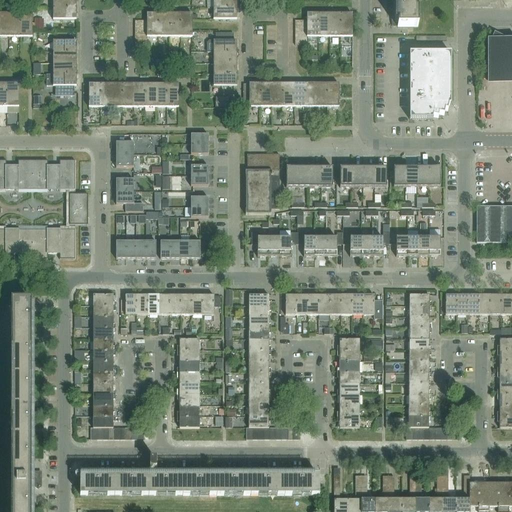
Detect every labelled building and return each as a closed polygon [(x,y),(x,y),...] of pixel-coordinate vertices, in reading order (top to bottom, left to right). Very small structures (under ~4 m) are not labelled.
[(76,0),(52,0),(53,9),(76,9),(76,0)] [(213,0),(213,9),(236,9),(236,0),(213,0)] [(397,0),(397,23),(397,28),(408,28),(409,28),(412,27),(417,27),(417,0),(397,0)] [(76,9),(53,9),(53,20),(76,20),(76,9)] [(213,9),(213,20),(236,20),(236,9),(213,9)] [(0,37),(9,38),(9,14),(0,14),(0,37)] [(9,38),(20,38),(20,15),(9,14),(9,38)] [(159,14),(147,14),(147,21),(147,27),(147,34),(147,38),(158,38),(159,14)] [(159,14),(158,38),(169,38),(170,14),(159,14)] [(170,14),(169,38),(181,38),(181,14),(170,14)] [(192,38),(192,14),(181,14),(181,38),(192,38)] [(319,14),(307,14),(307,21),(307,27),(307,34),(307,38),(319,38),(319,14)] [(319,38),(330,38),(330,14),(319,14),(319,38)] [(330,38),(341,38),(341,14),(330,14),(330,38)] [(341,38),(352,38),(352,14),(341,14),(341,38)] [(20,38),(32,38),(32,15),(20,15),(20,38)] [(511,41),(494,33),(489,42),(488,42),(488,39),(487,39),(487,81),(488,81),(488,79),(511,78),(511,41)] [(207,53),(213,53),(237,53),(236,42),(233,42),(233,34),(215,34),(215,42),(209,42),(207,44),(207,53)] [(76,53),(76,42),(53,42),(53,53),(76,53)] [(76,53),(53,53),(53,64),(76,64),(76,53)] [(237,53),(213,53),(213,64),(237,64),(237,53)] [(450,54),(425,54),(409,54),(409,120),(433,120),(433,119),(432,119),(433,117),(438,118),(439,115),(444,116),(445,111),(447,111),(448,108),(449,106),(450,106),(450,54)] [(53,64),(53,76),(76,75),(76,64),(53,64)] [(237,64),(213,64),(213,76),(237,76),(237,64)] [(46,87),(55,87),(55,97),(74,97),(74,87),(76,87),(76,75),(53,76),(46,75),(46,87)] [(237,76),(213,76),(213,87),(237,87),(237,76)] [(19,108),(19,84),(7,84),(7,108),(19,108)] [(100,85),(89,85),(89,108),(100,108),(100,85)] [(111,108),(111,85),(100,85),(100,108),(111,108)] [(122,108),(122,85),(111,85),(111,108),(122,108)] [(133,108),(133,85),(122,85),(122,108),(133,108)] [(145,108),(145,85),(133,85),(133,108),(145,108)] [(156,85),(145,85),(145,108),(156,108),(156,85)] [(156,85),(156,108),(167,108),(167,85),(156,85)] [(178,108),(178,85),(167,85),(167,108),(178,108)] [(249,85),(249,104),(249,108),(261,108),(261,85),(249,85)] [(272,85),(261,85),(261,108),(272,108),(272,85)] [(283,85),(272,85),(272,108),(283,108),(283,85)] [(294,85),(283,85),(283,108),(294,108),(294,85)] [(305,85),(294,85),(294,108),(305,108),(305,85)] [(316,85),(305,85),(305,108),(316,108),(316,85)] [(327,85),(316,85),(316,108),(327,108),(327,85)] [(339,85),(327,85),(327,108),(339,108),(339,85)] [(215,98),(215,108),(228,109),(228,98),(215,98)] [(208,136),(190,136),(190,146),(208,146),(208,136)] [(133,144),(116,143),(116,156),(133,156),(133,144)] [(190,146),(190,156),(208,156),(208,146),(190,146)] [(245,171),(245,176),(245,215),(271,215),(271,210),(279,210),(279,176),(279,155),(247,156),(247,171),(245,171)] [(116,156),(116,169),(133,169),(133,156),(116,156)] [(6,161),(0,161),(0,191),(33,191),(33,161),(17,161),(17,167),(6,167),(6,161)] [(75,191),(75,161),(74,161),(75,161),(59,161),(59,167),(48,167),(48,161),(33,161),(33,191),(74,191),(75,191)] [(208,167),(190,167),(190,177),(208,177),(208,167)] [(286,169),(286,189),(298,189),(298,169),(286,169)] [(309,169),(298,169),(298,189),(309,189),(309,169)] [(320,169),(309,169),(309,189),(320,189),(320,169)] [(332,169),(320,169),(320,189),(332,189),(332,169)] [(339,189),(351,189),(351,169),(339,169),(339,189)] [(363,169),(351,169),(351,189),(363,189),(363,169)] [(374,169),(363,169),(363,189),(374,189),(374,169)] [(386,169),(374,169),(374,189),(386,189),(386,169)] [(393,189),(405,189),(405,169),(393,169),(393,172),(393,189)] [(416,169),(405,169),(405,189),(416,189),(416,169)] [(428,169),(416,169),(416,189),(428,189),(428,169)] [(440,169),(428,169),(428,189),(440,189),(440,169)] [(190,177),(190,187),(208,187),(208,177),(190,177)] [(133,193),(133,180),(116,180),(116,193),(133,193)] [(116,193),(116,205),(133,205),(133,193),(116,193)] [(74,195),(69,195),(69,226),(74,226),(88,226),(88,223),(88,195),(74,195)] [(190,199),(190,209),(208,209),(208,199),(190,199)] [(511,206),(478,206),(477,244),(511,243),(511,206)] [(190,209),(190,219),(208,219),(208,209),(190,209)] [(0,230),(0,260),(6,260),(6,254),(17,254),(17,260),(33,260),(33,230),(0,230)] [(74,230),(33,230),(33,260),(48,260),(48,254),(59,254),(59,260),(75,260),(75,230),(74,230)] [(257,246),(257,258),(268,258),(268,239),(258,239),(258,234),(251,234),(251,246),(257,246)] [(290,239),(279,239),(279,258),(290,258),(290,246),(297,246),(297,234),(290,234),(290,239)] [(303,246),(303,258),(314,258),(314,239),(303,239),(303,234),(297,234),(297,246),(303,246)] [(336,239),(325,239),(325,258),(336,258),(336,246),(343,246),(343,234),(336,234),(336,239)] [(382,239),(372,239),(372,258),(383,258),(383,246),(389,246),(389,234),(382,234),(382,239)] [(268,239),(268,258),(279,258),(279,239),(268,239)] [(314,239),(314,258),(325,258),(325,239),(314,239)] [(349,239),(349,258),(361,258),(361,239),(349,239)] [(361,239),(361,258),(372,258),(372,239),(361,239)] [(396,258),(407,258),(407,239),(396,239),(396,258)] [(407,239),(407,258),(418,258),(418,239),(407,239)] [(418,239),(418,258),(429,258),(429,239),(418,239)] [(429,239),(429,258),(440,258),(440,239),(429,239)] [(116,243),(116,260),(126,260),(126,243),(116,243)] [(126,243),(126,260),(136,260),(136,243),(126,243)] [(136,243),(136,260),(145,260),(145,243),(136,243)] [(156,260),(156,243),(145,243),(145,260),(156,260)] [(170,260),(170,243),(160,243),(160,260),(170,260)] [(180,260),(180,243),(170,243),(170,260),(180,260)] [(190,260),(190,243),(180,243),(180,260),(190,260)] [(200,260),(200,243),(190,243),(190,260),(200,260)] [(457,316),(457,293),(451,293),(451,296),(446,296),(446,301),(446,308),(446,316),(457,316)] [(457,293),(457,316),(468,316),(468,296),(462,296),(462,293),(457,293)] [(468,296),(468,316),(478,316),(479,293),(473,293),(473,296),(468,296)] [(490,316),(490,296),(484,296),(484,293),(479,293),(478,316),(490,316)] [(136,316),(136,294),(131,294),(131,296),(125,296),(125,316),(136,316)] [(147,316),(147,296),(141,296),(141,294),(136,294),(136,316),(147,316)] [(147,296),(147,316),(158,316),(158,294),(153,294),(153,296),(147,296)] [(169,316),(169,296),(163,296),(163,294),(158,294),(158,316),(169,316)] [(169,296),(169,316),(180,316),(181,294),(175,294),(175,296),(169,296)] [(181,294),(180,316),(191,316),(191,296),(185,296),(185,294),(181,294)] [(191,296),(191,316),(202,316),(202,294),(197,294),(197,296),(191,296)] [(202,294),(202,316),(214,316),(214,308),(220,308),(220,297),(214,297),(214,296),(207,296),(207,294),(202,294)] [(285,316),(297,316),(297,294),(291,294),(291,296),(285,296),(285,316)] [(297,316),(308,316),(308,296),(301,296),(301,294),(297,294),(297,316)] [(308,316),(318,316),(319,294),(313,294),(313,296),(308,296),(308,316)] [(323,294),(319,294),(318,316),(329,316),(329,296),(323,296),(323,294)] [(335,296),(329,296),(329,316),(340,316),(340,294),(335,294),(335,296)] [(345,294),(340,294),(340,316),(351,316),(351,296),(345,296),(345,294)] [(351,316),(362,316),(362,294),(356,294),(356,296),(351,296),(351,316)] [(362,316),(373,316),(373,321),(381,321),(381,306),(373,306),(373,296),(367,296),(367,294),(362,294),(362,316)] [(501,316),(501,294),(495,294),(495,296),(490,296),(490,316),(501,316)] [(501,294),(501,316),(511,316),(511,296),(506,296),(506,294),(501,294)] [(93,296),(93,308),(115,308),(115,303),(113,302),(113,297),(93,296)] [(249,307),(271,307),(271,302),(269,302),(269,296),(249,296),(249,307)] [(409,307),(431,307),(431,303),(429,303),(429,296),(409,296),(409,307)] [(11,303),(10,511),(33,511),(34,488),(38,490),(41,488),(38,486),(38,478),(38,472),(34,472),(34,307),(31,307),(31,303),(22,303),(20,303),(20,299),(16,299),(16,303),(11,303)] [(271,307),(249,307),(249,318),(269,318),(269,312),(271,312),(271,307)] [(431,307),(409,307),(409,318),(429,318),(429,312),(431,312),(431,307)] [(93,308),(93,319),(113,319),(113,313),(115,313),(115,308),(93,308)] [(269,318),(249,318),(249,329),(271,329),(271,324),(269,324),(269,318)] [(283,335),(289,335),(289,326),(285,326),(285,319),(280,318),(280,333),(283,335)] [(429,318),(409,318),(409,329),(431,329),(431,325),(429,325),(429,318)] [(93,319),(93,330),(115,330),(115,324),(113,324),(113,319),(93,319)] [(271,329),(249,329),(249,340),(269,340),(269,334),(271,334),(271,329)] [(431,329),(409,329),(409,340),(429,340),(429,334),(431,334),(431,329)] [(93,330),(93,341),(113,341),(113,335),(115,335),(115,330),(93,330)] [(269,340),(249,340),(249,352),(271,352),(271,347),(269,347),(269,340)] [(359,341),(339,340),(339,347),(337,347),(337,351),(359,351),(359,341)] [(429,340),(409,340),(409,352),(431,352),(431,347),(429,347),(429,340)] [(511,340),(511,341),(500,341),(500,347),(497,347),(497,351),(511,351),(511,340)] [(93,341),(93,352),(115,352),(115,347),(113,347),(113,341),(93,341)] [(199,341),(179,341),(179,347),(177,347),(177,352),(199,352),(199,341)] [(372,343),(372,351),(381,351),(381,343),(372,343)] [(359,351),(337,351),(337,357),(339,357),(339,362),(359,362),(359,351)] [(511,351),(497,351),(497,357),(500,357),(499,362),(511,361),(511,351)] [(93,352),(93,364),(113,363),(113,357),(115,357),(115,352),(93,352)] [(199,352),(177,352),(177,357),(179,357),(179,363),(199,363),(199,352)] [(271,352),(249,352),(248,363),(269,363),(269,357),(271,357),(271,352)] [(431,352),(409,352),(409,363),(429,363),(429,357),(431,357),(431,352)] [(511,361),(499,362),(499,369),(497,369),(497,373),(511,373),(511,361)] [(359,362),(339,362),(339,369),(337,369),(337,373),(359,374),(359,362)] [(93,364),(93,375),(115,374),(115,369),(113,369),(113,363),(93,364)] [(199,363),(179,363),(179,369),(177,369),(177,374),(199,374),(199,363)] [(269,363),(248,363),(248,374),(271,374),(271,368),(269,368),(269,363)] [(429,363),(409,363),(409,374),(431,374),(431,369),(429,369),(429,363)] [(359,374),(337,373),(337,379),(339,379),(339,384),(359,385),(359,374)] [(511,373),(497,373),(497,379),(500,379),(500,384),(511,383),(511,373)] [(93,375),(93,385),(113,385),(113,379),(115,379),(115,374),(93,375)] [(199,374),(177,374),(177,379),(179,379),(179,385),(199,385),(199,374)] [(271,374),(248,374),(248,385),(269,385),(269,379),(271,379),(271,374)] [(431,374),(409,374),(409,385),(429,385),(429,379),(431,379),(431,374)] [(511,383),(500,384),(500,391),(497,391),(497,395),(511,395),(511,383)] [(359,385),(339,384),(339,391),(337,391),(337,396),(359,396),(359,385)] [(93,385),(93,397),(115,397),(115,391),(113,391),(113,385),(93,385)] [(199,385),(179,385),(179,391),(177,391),(177,397),(199,397),(199,385)] [(269,385),(248,385),(248,396),(271,396),(271,391),(269,391),(269,385)] [(429,385),(409,385),(409,396),(431,396),(431,391),(429,391),(429,385)] [(511,395),(497,395),(497,401),(499,401),(499,406),(511,406),(511,395)] [(271,396),(248,396),(248,407),(268,407),(268,401),(271,401),(271,396)] [(359,396),(337,396),(337,401),(339,401),(339,407),(359,407),(359,396)] [(431,396),(409,396),(408,407),(429,407),(429,401),(431,401),(431,396)] [(93,397),(93,408),(113,408),(113,402),(115,402),(115,397),(93,397)] [(199,397),(177,397),(177,401),(179,401),(179,408),(199,408),(199,397)] [(511,406),(499,406),(499,413),(497,413),(497,417),(511,417),(511,406)] [(268,407),(248,407),(248,418),(271,418),(271,413),(268,413),(268,407)] [(359,407),(339,407),(339,413),(337,413),(337,418),(359,418),(359,407)] [(429,407),(408,407),(408,418),(431,418),(431,413),(429,413),(429,407)] [(93,408),(93,419),(115,419),(115,413),(113,413),(113,408),(93,408)] [(199,408),(179,408),(179,413),(177,413),(177,419),(199,419),(199,408)] [(511,417),(497,417),(497,423),(500,423),(499,429),(511,429),(511,417)] [(271,418),(248,418),(248,429),(252,429),(258,429),(264,429),(268,429),(268,423),(271,423),(271,418)] [(359,418),(337,418),(337,423),(339,423),(339,429),(359,429),(359,418)] [(431,418),(408,418),(408,429),(412,429),(418,429),(424,429),(428,429),(429,423),(430,423),(431,418)] [(115,419),(93,419),(93,430),(97,430),(102,430),(108,430),(113,430),(113,423),(115,423),(115,419)] [(179,423),(179,429),(199,429),(199,419),(177,419),(177,423),(179,423)] [(224,419),(224,430),(226,430),(232,430),(232,419),(225,419),(224,419)] [(156,459),(150,459),(150,467),(152,468),(148,473),(80,473),(80,476),(80,483),(80,496),(319,496),(319,476),(314,476),(314,473),(152,473),(154,470),(158,472),(163,464),(156,459)] [(464,500),(456,500),(455,511),(469,511),(469,476),(469,477),(464,477),(464,500)] [(469,476),(469,511),(469,508),(478,508),(477,511),(488,511),(489,484),(470,484),(470,476),(469,476)] [(340,477),(333,477),(333,511),(347,511),(347,500),(340,500),(340,477)] [(409,500),(401,500),(401,511),(415,511),(415,477),(415,489),(409,489),(409,500)] [(421,477),(415,477),(415,511),(428,511),(429,500),(421,500),(421,477)] [(497,511),(508,511),(508,484),(489,484),(488,511),(489,511),(489,508),(498,508),(497,511)] [(355,500),(347,500),(347,511),(360,511),(361,489),(355,489),(355,500)] [(366,489),(361,489),(360,511),(374,511),(374,500),(366,500),(366,489)] [(382,500),(374,500),(374,511),(387,511),(388,489),(382,489),(382,500)] [(393,489),(388,489),(387,511),(401,511),(401,500),(394,500),(393,489)] [(436,500),(429,500),(428,511),(442,511),(442,489),(436,489),(436,500)] [(442,511),(455,511),(456,500),(448,500),(448,489),(442,489),(442,511)]
